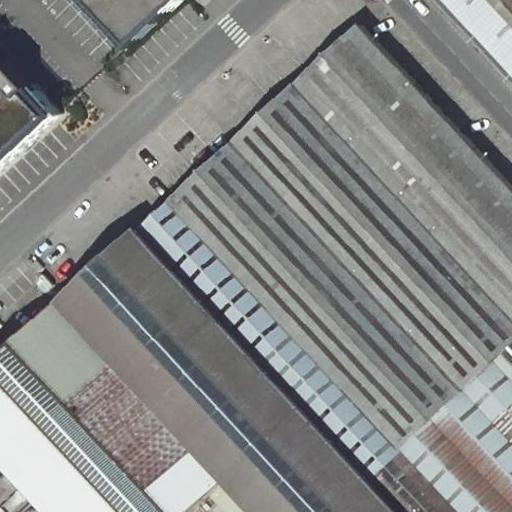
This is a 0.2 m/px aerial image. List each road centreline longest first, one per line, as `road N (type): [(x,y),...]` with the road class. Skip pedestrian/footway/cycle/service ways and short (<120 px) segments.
road 1 (unclassified): [(0,246),(265,0)]
road 2 (unclassified): [(511,112),(407,0)]
